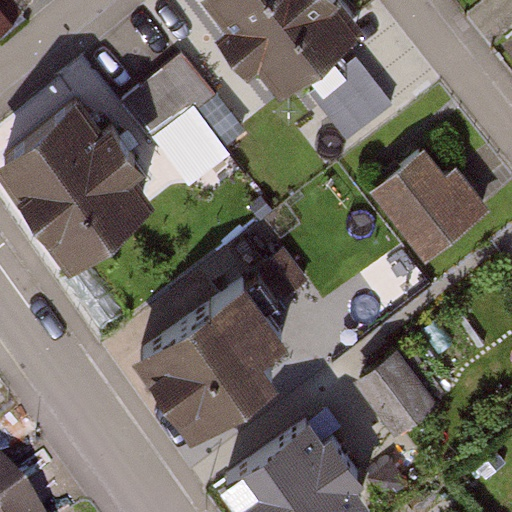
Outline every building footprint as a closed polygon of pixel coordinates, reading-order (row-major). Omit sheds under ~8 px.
[(346,0),(203,0),(265,82),(356,14),(346,0)] [(511,0),(510,0),(483,20),(511,59),(511,0)] [(346,40),(290,82),(326,129),(381,88),(346,40)] [(0,129),(0,188),(51,259),(141,195),(62,85),(0,129)] [(418,142),(365,181),(416,250),(481,201),(449,158),(437,167),(418,142)] [(227,266),(117,343),(177,429),(271,365),(253,340),(270,328),(227,266)] [(402,415),(449,382),(406,319),(359,352),(402,415)] [(311,434),(291,407),(207,468),(239,511),(323,511),(350,493),(337,475),(350,465),(322,426),(311,434)] [(0,511),(35,511),(0,463),(0,511)]
